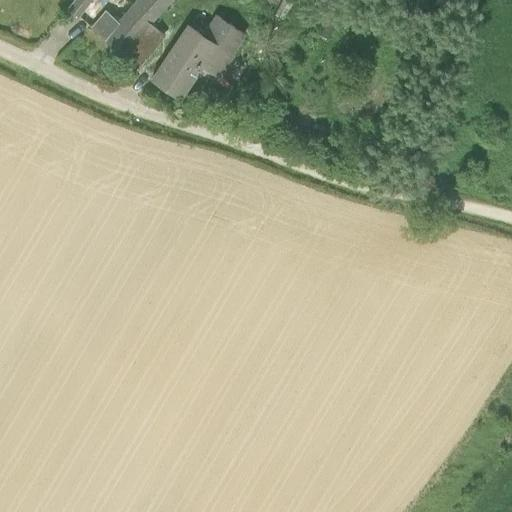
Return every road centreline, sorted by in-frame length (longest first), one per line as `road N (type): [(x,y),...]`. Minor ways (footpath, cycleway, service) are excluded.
road 1 (track): [(511,219),(379,188),(241,143)]
road 2 (unclassified): [(0,50),(129,109),(241,143)]
